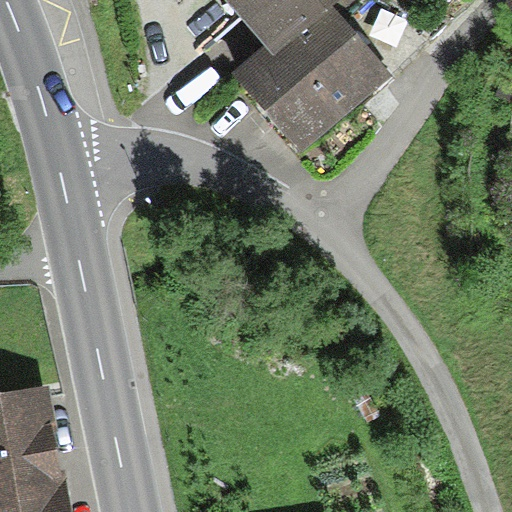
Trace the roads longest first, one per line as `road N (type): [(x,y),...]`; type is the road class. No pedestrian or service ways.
road 1 (unknown): [(344,254),(411,118),(506,0)]
road 2 (tertiary): [(132,511),(78,250)]
road 3 (tertiary): [(78,250),(38,83),(5,0)]
